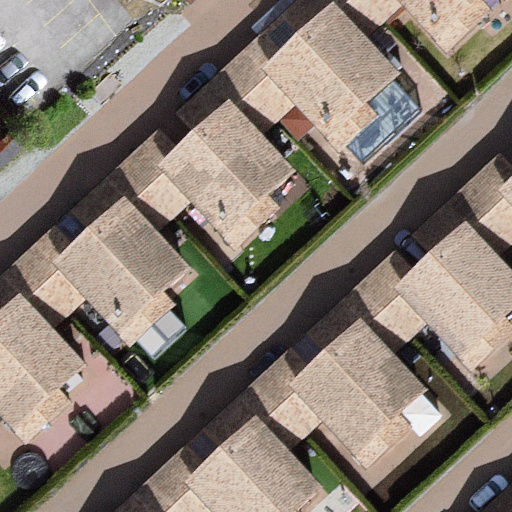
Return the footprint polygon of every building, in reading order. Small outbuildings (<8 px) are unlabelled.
[(381,23),(359,0),(299,0),(231,68),(281,118),(298,106),(343,154),(417,84),(370,34),(381,23)] [(359,0),(381,23),(400,6),(445,54),(503,0),(359,0)] [(281,118),(231,68),(126,164),(177,218),(195,202),(240,250),(314,181),(267,131),(281,118)] [(511,149),(465,197),(511,244),(511,149)] [(177,218),(126,164),(19,266),(70,319),(88,301),(134,350),(208,280),(162,233),(177,218)] [(511,248),(511,244),(465,197),(359,292),(411,346),(428,330),(474,379),(511,343),(511,270),(501,259),(511,248)] [(70,319),(19,266),(0,284),(0,422),(29,453),(103,383),(55,333),(70,319)] [(411,346),(359,292),(253,395),(304,448),(322,430),(368,478),(442,408),(396,361),(411,346)] [(304,448),(253,395),(148,488),(171,511),(328,511),(334,507),(289,461),(304,448)] [(171,511),(148,488),(122,511),(171,511)] [(511,511),(511,488),(487,511),(511,511)]
